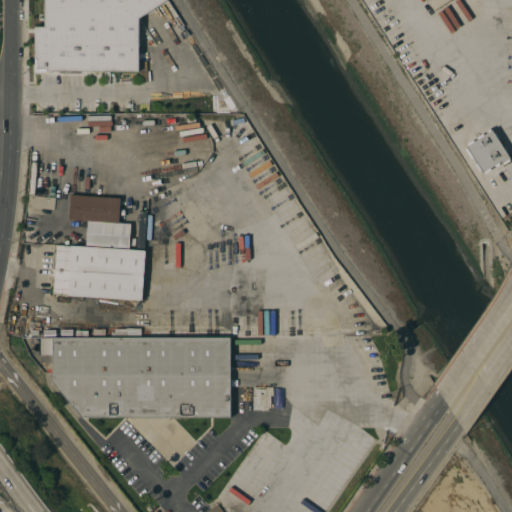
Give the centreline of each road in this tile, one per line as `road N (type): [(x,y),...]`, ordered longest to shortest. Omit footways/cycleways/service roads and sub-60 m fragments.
road 1 (secondary): [(118,511),(0,367)]
road 2 (primary): [(511,294),(436,405)]
